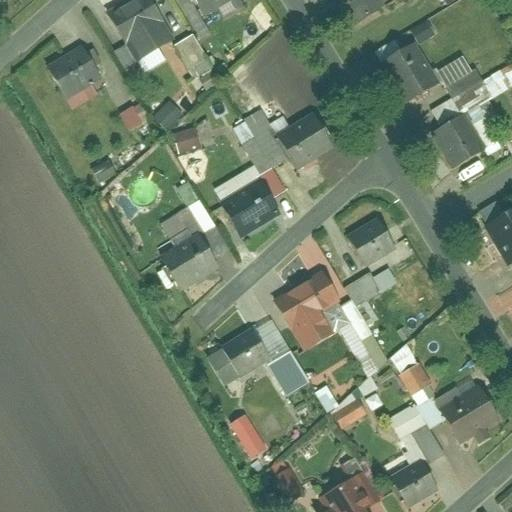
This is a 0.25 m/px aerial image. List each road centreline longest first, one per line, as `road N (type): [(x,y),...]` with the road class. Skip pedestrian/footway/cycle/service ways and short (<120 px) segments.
road 1 (residential): [(191,312),(385,150)]
road 2 (residential): [(421,209),(511,367)]
road 3 (residential): [(290,0),(385,150)]
